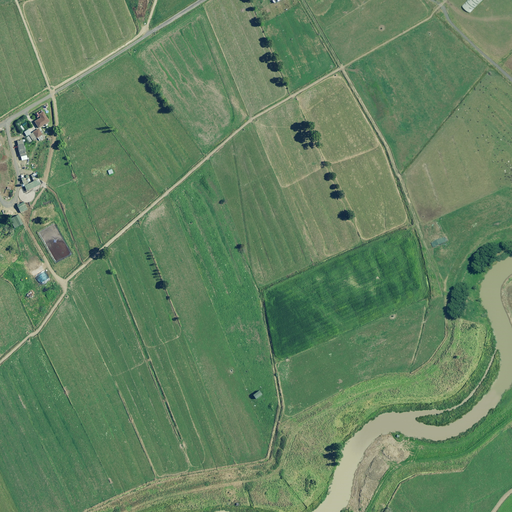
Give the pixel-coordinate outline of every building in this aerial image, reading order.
[(49,121),(43,112),(38,115),(40,118),(34,122),(38,128),(44,124),(46,126),(48,125),(47,123),(49,121)] [(42,134),(38,128),(32,132),(36,138),(37,137),(39,141),(43,138),(41,135),(42,134)] [(26,155),(22,139),(16,141),(17,145),(16,145),(19,157),(26,155)] [(27,182),(26,180),(22,182),(26,191),(41,184),(38,179),(28,184),(27,182)] [(27,209),(23,202),(16,205),(20,213),(27,209)] [(22,224),(17,215),(10,219),(15,228),(22,224)] [(447,242),(445,237),(432,243),(434,247),(447,242)] [(261,394),(259,391),(253,395),(255,399),(261,394)]
